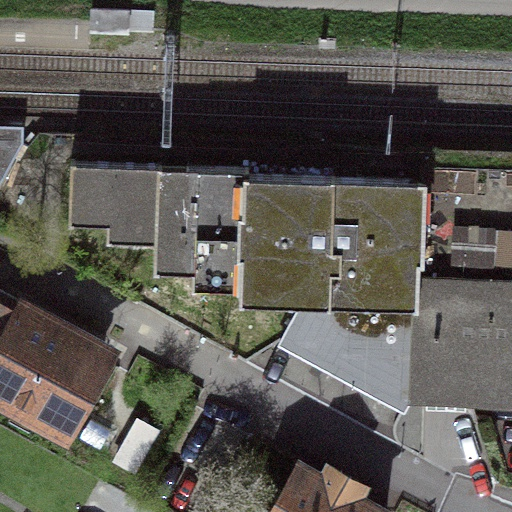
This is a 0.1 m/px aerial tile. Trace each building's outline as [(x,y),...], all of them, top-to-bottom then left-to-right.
[(0,187),(23,145),(24,126),(0,124),(0,187)] [(511,161),(421,158),(421,177),(417,303),(414,394),(511,396),(511,161)] [(246,171),(249,171),(249,166),(72,160),(70,219),(155,222),(154,268),(197,269),(240,271),(243,271),(246,171)] [(421,177),(249,171),(246,171),(243,271),(240,271),(239,298),(242,298),(243,280),(289,282),(288,299),(303,300),(360,302),(417,303),(421,177)] [(360,302),(303,300),(285,334),(347,368),(409,402),(414,394),(417,303),(360,302)] [(26,316),(0,302),(0,385),(69,423),(104,358),(26,316)] [(346,474),(330,466),(324,476),(303,464),(276,511),(384,511),(386,510),(356,494),(362,483),(346,474)]
